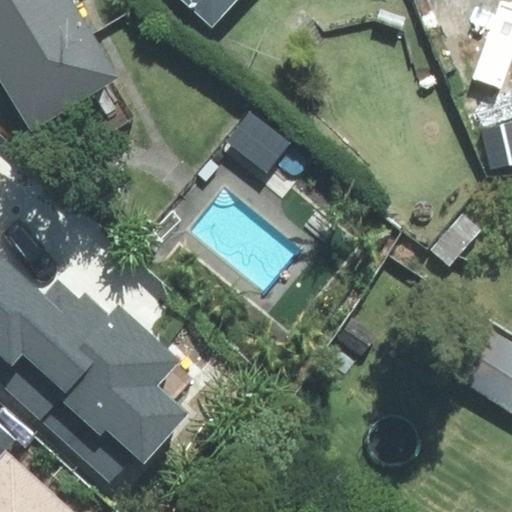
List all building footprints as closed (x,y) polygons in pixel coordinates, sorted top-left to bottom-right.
[(140,61),(103,0),(0,0),(0,43),(43,117),(140,61)] [(204,0),(237,26),(256,0),(204,0)] [(7,206),(0,212),(0,303),(53,252),(7,206)] [(511,330),(470,302),(434,355),(511,406),(511,330)] [(0,511),(97,511),(20,446),(0,469),(0,511)]
